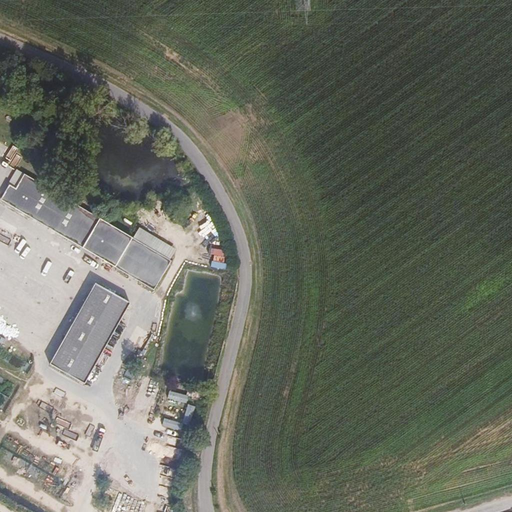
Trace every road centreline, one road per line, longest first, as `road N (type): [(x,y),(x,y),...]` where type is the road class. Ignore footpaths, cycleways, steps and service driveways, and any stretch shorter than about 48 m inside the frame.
road 1 (tertiary): [(0,39),(165,123),(194,153),(237,227),(244,280),(205,457),(205,511)]
road 2 (unknown): [(0,214),(144,305),(158,297),(185,245)]
